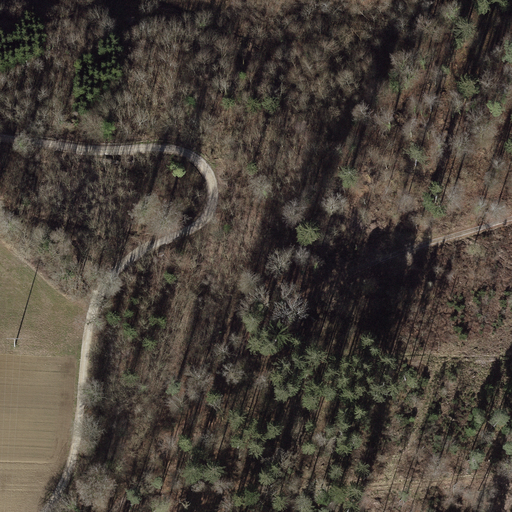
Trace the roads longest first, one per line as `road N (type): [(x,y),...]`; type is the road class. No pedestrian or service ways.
road 1 (track): [(0,136),(173,144),(211,170),(216,190),(207,219),(135,253),(101,285),(68,457),(39,511)]
road 2 (track): [(511,479),(121,500)]
road 3 (track): [(193,414),(275,318),(337,282),(511,217)]
road 4 (track): [(108,511),(193,414)]
